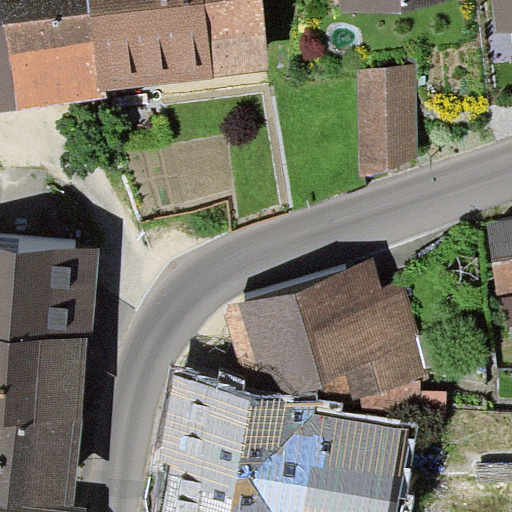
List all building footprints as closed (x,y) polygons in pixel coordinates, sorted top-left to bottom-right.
[(0,0),(0,113),(14,111),(0,3),(0,0)] [(0,0),(0,3),(14,111),(108,99),(107,90),(212,76),(204,0),(0,0)] [(204,0),(212,76),(268,70),(261,0),(204,0)] [(511,0),(496,0),(502,42),(511,41),(511,0)] [(417,65),(359,70),(361,176),(419,157),(417,65)] [(511,217),(486,221),(504,340),(511,338),(511,217)] [(0,332),(88,339),(93,339),(99,249),(0,242),(0,332)] [(344,265),(229,295),(233,311),(223,312),(248,391),(333,406),(427,376),(404,283),(382,290),(377,261),(345,269),(344,265)] [(0,417),(82,423),(88,339),(0,332),(0,417)] [(248,391),(175,378),(150,511),(402,511),(419,422),(333,406),(248,391)] [(0,500),(9,502),(75,508),(82,423),(0,417),(0,500)] [(8,509),(0,508),(0,511),(87,511),(88,509),(75,508),(9,502),(8,509)]
